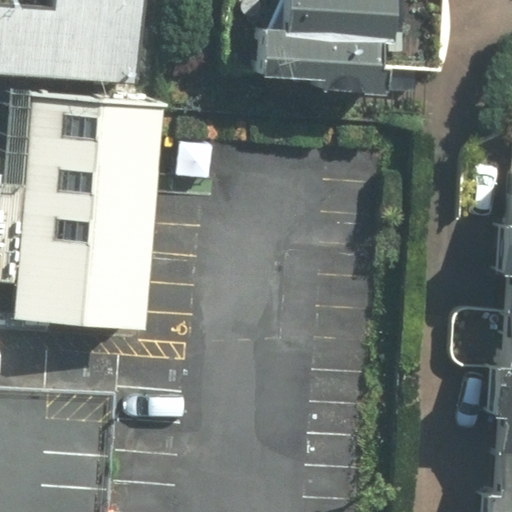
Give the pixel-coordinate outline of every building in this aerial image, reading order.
[(0,0),(0,77),(122,85),(128,0),(0,0)] [(300,98),(368,102),(370,66),(361,66),(363,44),(378,44),(380,0),(244,0),(240,79),(301,83),(300,98)] [(511,135),(511,85),(499,85),(496,134),(511,135)] [(0,312),(122,321),(137,102),(11,93),(0,253),(0,312)] [(511,174),(501,174),(497,252),(511,252),(511,174)] [(511,511),(511,315),(495,315),(493,362),(476,361),(469,511),(511,511)]
